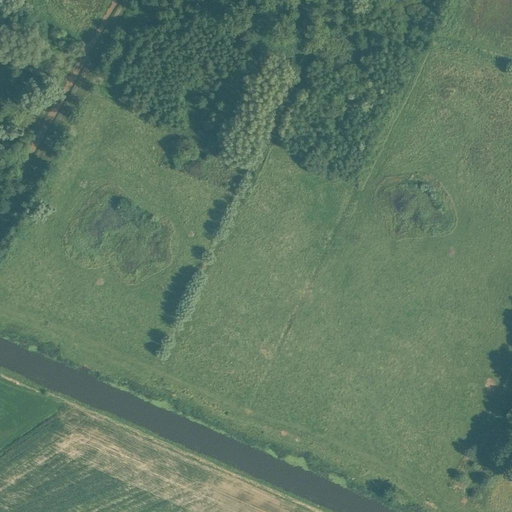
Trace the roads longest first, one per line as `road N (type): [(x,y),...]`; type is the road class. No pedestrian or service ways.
road 1 (track): [(152,0),(311,34),(438,40),(511,63)]
road 2 (track): [(0,233),(127,0)]
